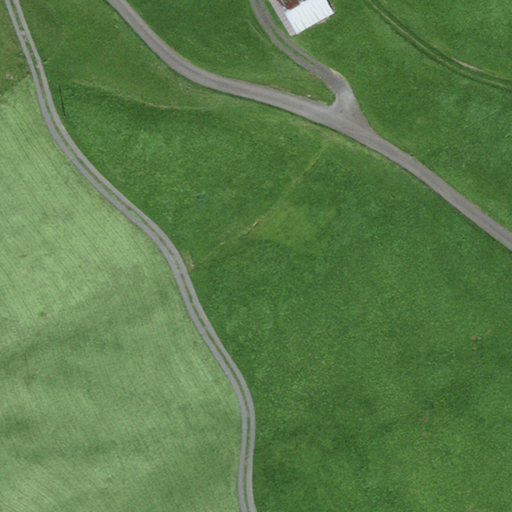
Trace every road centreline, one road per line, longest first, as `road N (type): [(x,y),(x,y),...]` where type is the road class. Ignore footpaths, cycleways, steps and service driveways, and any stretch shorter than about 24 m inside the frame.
road 1 (track): [(249,511),(246,400),(231,367),(171,252),(57,131),(10,0)]
road 2 (unclassified): [(115,0),(183,68),(343,125),(401,157),(511,242)]
